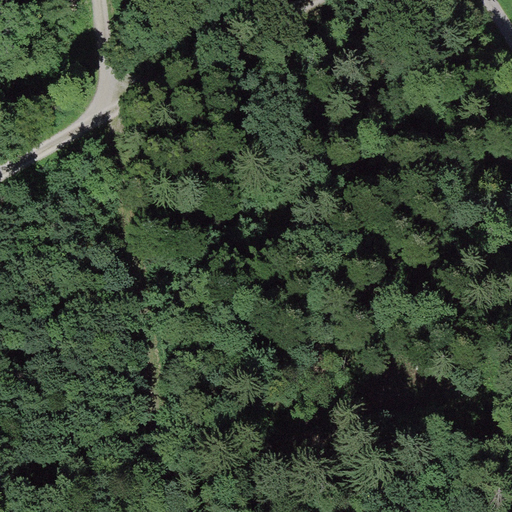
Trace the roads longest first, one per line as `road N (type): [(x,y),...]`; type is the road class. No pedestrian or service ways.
road 1 (track): [(115,108),(163,511)]
road 2 (track): [(0,171),(312,0)]
